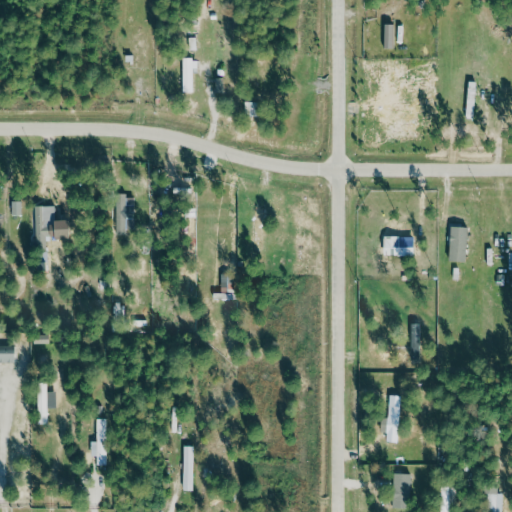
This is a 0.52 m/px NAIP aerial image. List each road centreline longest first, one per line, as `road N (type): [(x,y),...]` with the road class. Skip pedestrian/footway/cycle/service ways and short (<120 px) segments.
road 1 (residential): [(0,126),(121,127),(305,165),(511,166)]
road 2 (residential): [(345,0),(345,511)]
